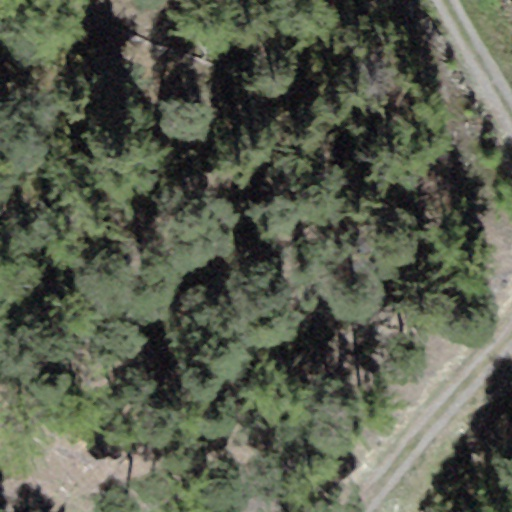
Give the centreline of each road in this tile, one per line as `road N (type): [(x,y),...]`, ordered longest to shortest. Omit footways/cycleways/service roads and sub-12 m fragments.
road 1 (track): [(511,331),(463,408),(366,511)]
road 2 (track): [(421,0),(511,139)]
